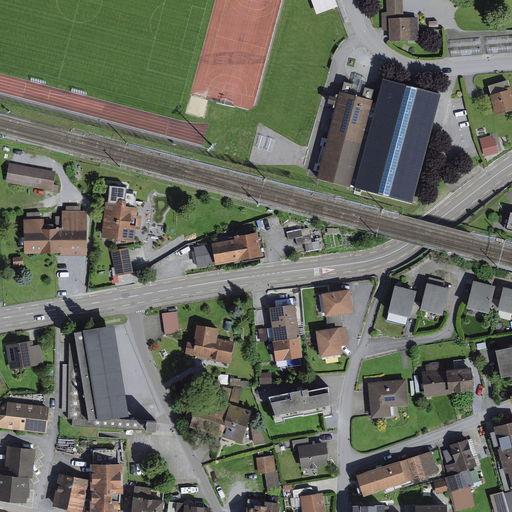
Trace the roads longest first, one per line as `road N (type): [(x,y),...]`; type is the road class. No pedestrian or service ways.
road 1 (primary): [(511,164),(385,256),(133,296)]
road 2 (residential): [(220,511),(153,375),(133,296)]
road 3 (residential): [(511,64),(431,70),(398,63),(377,46),(352,0)]
road 4 (residential): [(346,469),(511,405)]
road 5 (primary): [(133,296),(0,319)]
